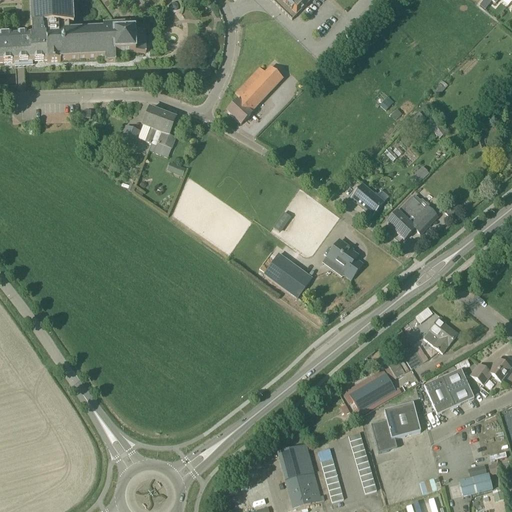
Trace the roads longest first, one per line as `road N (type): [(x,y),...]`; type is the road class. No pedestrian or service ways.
road 1 (unclassified): [(409,257),(204,118)]
road 2 (secondary): [(219,444),(404,296)]
road 3 (unclassified): [(204,118),(129,96),(0,100)]
road 4 (unclassified): [(109,434),(0,283)]
road 5 (residential): [(204,118),(232,42),(221,0)]
